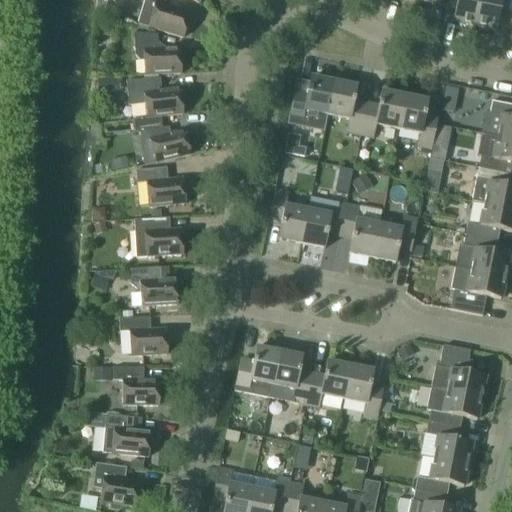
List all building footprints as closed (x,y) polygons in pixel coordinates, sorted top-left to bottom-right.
[(457,0),(453,23),(475,27),(480,0),(457,0)] [(480,0),(475,27),(496,31),(502,0),(480,0)] [(190,15),(156,4),(145,1),(138,26),(148,29),(183,39),(190,15)] [(145,77),(181,75),(180,50),(158,50),(158,36),(134,35),(135,56),(140,62),(144,62),(145,77)] [(333,83),(310,79),(306,99),(294,96),(288,123),(302,125),(305,112),(327,117),(333,83)] [(145,105),(147,119),(147,120),(161,118),(183,116),(180,90),(158,93),(158,90),(161,88),(160,80),(126,82),(129,107),(145,105)] [(333,83),(327,117),(349,121),(346,134),(360,137),(365,111),(353,108),(357,88),(333,83)] [(445,88),(443,100),(455,102),(458,91),(445,88)] [(365,111),(360,137),(373,140),(375,127),(398,131),(404,98),(381,93),(377,113),(365,111)] [(404,98),(398,131),(420,136),(417,149),(431,152),(436,126),(436,125),(424,123),(428,102),(404,98)] [(497,138),(511,141),(511,106),(491,102),(489,114),(501,117),(497,138)] [(147,119),(134,121),(135,135),(163,131),(161,118),(147,120),(147,119)] [(451,129),(436,126),(431,152),(430,160),(444,162),(451,129)] [(149,140),(155,165),(190,157),(184,131),(149,140)] [(511,141),(497,138),(493,160),(480,158),(478,169),(505,175),(507,164),(511,164),(511,141)] [(298,148),(286,146),(284,155),(304,159),(305,150),(298,148)] [(423,193),(437,196),(443,163),(429,160),(423,193)] [(348,195),(352,172),(339,169),(335,192),(348,195)] [(505,175),(478,169),(472,202),(484,205),(511,210),(511,188),(502,186),(505,175)] [(136,172),(137,185),(147,184),(150,209),(185,206),(183,180),(161,182),(160,170),(136,172)] [(301,246),(308,212),(286,208),(288,195),(274,192),(269,218),(282,221),(278,241),(301,246)] [(340,233),(346,206),(333,204),(330,217),(308,212),(301,246),(324,250),(328,230),(340,233)] [(465,236),(491,242),(494,230),(511,233),(511,210),(484,205),(480,227),(467,224),(465,236)] [(372,260),(379,226),(356,222),(359,209),(346,206),(340,233),(353,235),(349,255),(372,260)] [(105,222),(105,214),(100,210),(92,210),(92,223),(105,222)] [(150,219),(161,219),(161,211),(150,212),(150,219)] [(372,260),(395,265),(399,244),(412,247),(418,221),(404,218),(401,231),(379,226),(372,260)] [(134,221),(135,234),(136,259),(183,257),(181,231),(166,232),(165,219),(134,221)] [(471,272),(504,279),(505,275),(508,276),(511,261),(508,260),(509,257),(489,253),(491,242),(465,236),(463,247),(459,246),(455,269),(471,272)] [(129,271),(130,285),(141,294),(142,309),(177,306),(176,281),(161,281),(160,269),(129,271)] [(504,279),(471,272),(455,269),(451,291),(454,292),(450,312),(482,318),(484,309),(479,308),(481,297),(500,301),(501,297),(504,298),(507,283),(504,282),(504,279)] [(144,332),(143,319),(119,321),(120,333),(130,333),(131,358),(167,356),(166,330),(144,332)] [(431,390),(481,400),(481,396),(484,397),(487,382),(484,381),(485,378),(465,374),(470,352),(443,347),(439,368),(435,368),(431,390)] [(272,387),(279,353),(256,349),(252,369),(239,366),(234,393),(248,396),(250,383),(272,387)] [(305,407),(311,381),(298,378),(302,358),(279,353),(272,387),(295,392),(292,405),(305,407)] [(344,401),(350,368),(327,363),(323,383),(311,381),(305,407),(319,410),(321,397),(344,401)] [(344,401),(366,406),(363,419),(377,422),(379,413),(382,395),(370,393),(374,373),(350,368),(344,401)] [(113,369),(113,382),(123,382),(123,407),(159,407),(159,382),(137,382),(137,369),(113,369)] [(428,424),(460,430),(455,429),(455,425),(462,420),(462,419),(476,421),(477,418),(480,418),(483,404),(480,403),(481,400),(431,390),(426,412),(430,412),(428,424)] [(380,404),(379,413),(389,415),(391,406),(380,404)] [(84,428),(86,429),(91,424),(92,415),(77,414),(76,428),(84,428)] [(106,416),(105,429),(115,430),(112,455),(148,459),(150,433),(129,431),(130,419),(106,416)] [(433,459),(467,466),(468,463),(471,463),(474,448),(471,448),(472,444),(452,440),(454,430),(460,431),(460,430),(428,424),(425,435),(438,438),(433,459)] [(297,447),(296,454),(309,456),(310,449),(297,447)] [(414,490),(441,496),(443,484),(463,488),(464,484),(467,485),(470,470),(467,470),(467,466),(433,459),(429,481),(417,479),(414,490)] [(131,461),(130,470),(142,471),(143,462),(131,461)] [(96,465),(94,478),(92,489),(102,491),(100,504),(136,509),(136,505),(139,506),(141,488),(139,487),(139,484),(118,480),(119,468),(96,465)] [(247,511),(251,490),(229,486),(232,473),(218,470),(213,496),(226,498),(223,511),(247,511)] [(284,511),(290,485),(276,482),(274,495),(251,490),(247,511),(271,511),(272,508),(284,511)] [(321,511),(323,505),(300,500),(303,487),(290,485),(284,511),(290,511),(321,511)] [(458,511),(439,507),(441,496),(414,490),(412,501),(410,501),(407,511),(458,511)] [(321,511),(358,511),(361,499),(347,496),(345,509),(323,505),(321,511)]
